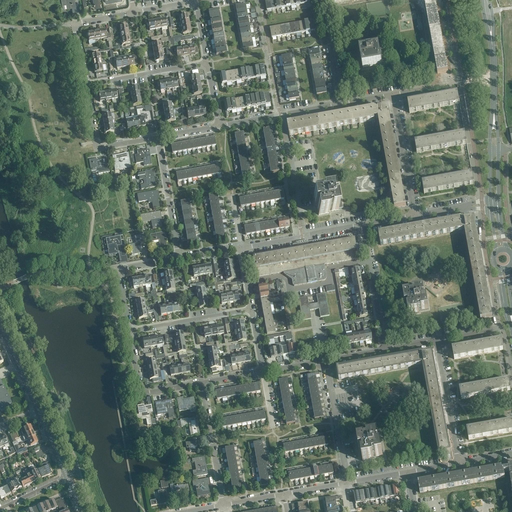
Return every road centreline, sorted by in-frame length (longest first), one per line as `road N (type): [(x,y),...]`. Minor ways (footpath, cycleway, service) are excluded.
road 1 (residential): [(246,282),(324,284),(330,268),(368,261)]
road 2 (residential): [(179,259),(158,135)]
road 3 (residential): [(128,332),(118,270),(179,259)]
road 4 (residential): [(458,462),(435,340)]
road 5 (residential): [(128,332),(250,310)]
road 6 (residential): [(222,505),(200,383)]
road 7 (residential): [(414,215),(391,94)]
road 8 (residential): [(217,125),(338,103)]
road 9 (residential): [(342,483),(322,362)]
road 10 (residential): [(87,82),(75,22),(135,11)]
road 11 (residential): [(241,248),(361,225)]
road 12 (residential): [(87,82),(207,62)]
